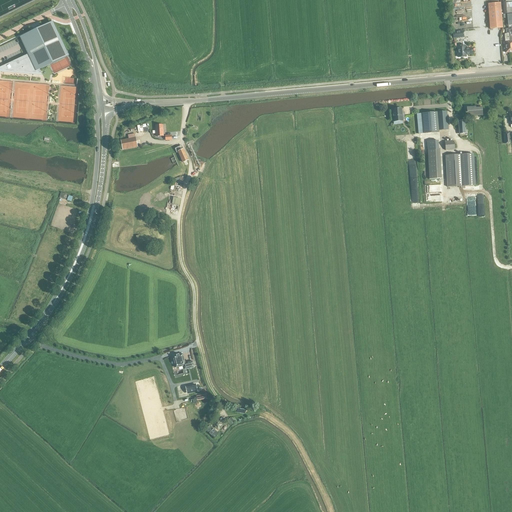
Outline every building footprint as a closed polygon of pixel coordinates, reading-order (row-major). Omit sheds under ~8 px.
[(490,29),(503,28),(501,3),(488,4),(490,29)] [(0,67),(0,72),(43,76),(40,69),(49,65),(50,64),(67,56),(68,56),(69,55),(69,54),(68,52),(67,50),(60,37),(53,21),(46,25),(29,33),(20,37),(21,39),(23,43),(25,47),(28,54),(25,56),(0,67)] [(466,50),(466,46),(458,47),(459,58),(467,57),(466,54),(468,54),(468,55),(472,54),(472,48),(468,49),(468,50),(466,50)] [(476,107),(476,106),(467,107),(467,116),(483,115),(482,107),(476,107)] [(403,121),(403,120),(405,120),(404,115),(402,115),(402,108),(393,109),(394,122),(403,121)] [(447,111),(422,113),(417,114),(419,134),(439,132),(439,130),(449,129),(447,111)] [(123,150),(137,147),(135,134),(128,135),(129,138),(121,140),(123,150)] [(438,141),(427,141),(428,150),(439,149),(438,141)] [(446,150),(455,149),(454,141),(445,141),(446,150)] [(189,160),(182,146),(176,149),(177,153),(179,152),(183,162),(189,160)] [(474,185),(473,154),(471,154),(445,155),(447,187),(472,185),(474,185)] [(138,243),(147,240),(145,233),(136,236),(138,243)] [(177,356),(173,356),(176,368),(184,366),(185,370),(194,367),(193,362),(185,364),(183,354),(179,355),(179,354),(176,355),(177,356)] [(196,384),(185,386),(187,394),(198,392),(197,390),(198,390),(198,385),(196,386),(196,384)] [(231,417),(227,421),(231,426),(231,425),(233,423),(234,423),(235,422),(232,418),(231,418),(231,417)] [(217,428),(218,429),(222,424),(220,423),(221,422),(219,421),(217,420),(213,425),(215,427),(216,429),(217,428)] [(215,438),(219,434),(215,430),(216,429),(211,426),(210,426),(206,431),(215,438)]
